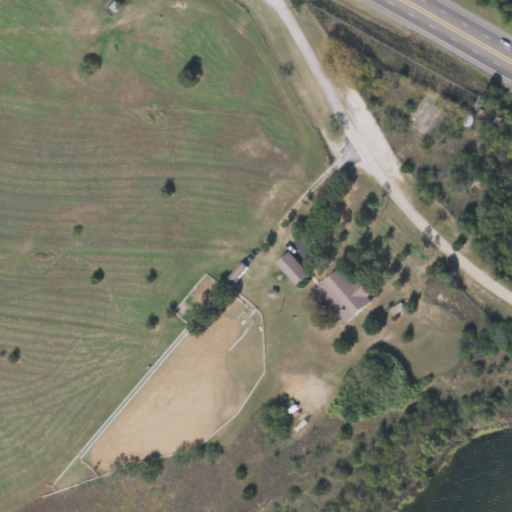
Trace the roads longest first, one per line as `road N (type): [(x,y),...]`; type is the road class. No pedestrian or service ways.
road 1 (residential): [(511,299),(444,248),(365,165),(273,0)]
road 2 (trunk): [(397,0),(511,64)]
